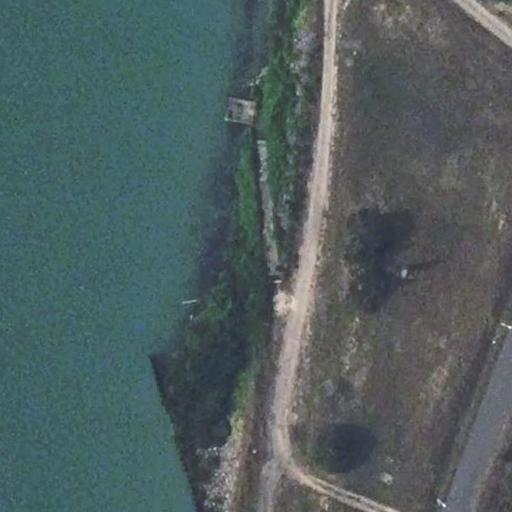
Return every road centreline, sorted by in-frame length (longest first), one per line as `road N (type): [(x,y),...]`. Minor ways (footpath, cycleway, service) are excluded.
road 1 (track): [(331,0),(329,97),(281,439),(296,477),(379,511)]
road 2 (track): [(293,359),(267,261),(256,114),(227,109)]
